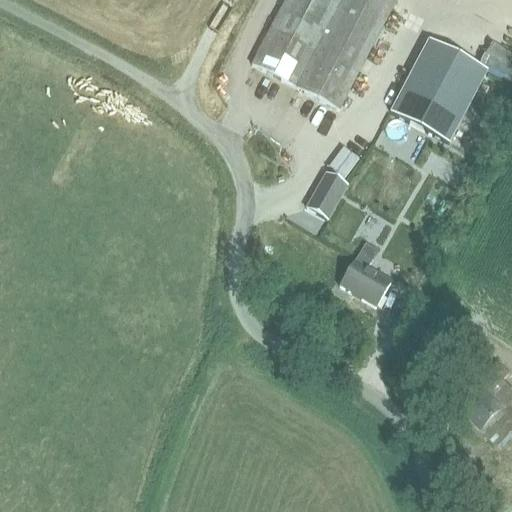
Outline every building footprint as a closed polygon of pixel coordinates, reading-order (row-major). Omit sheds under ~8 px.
[(338,114),(398,1),(395,0),(287,0),(251,68),(338,114)] [(448,147),(486,76),(428,46),(390,117),(448,147)] [(324,176),(305,211),(326,222),(344,187),(324,176)] [(391,286),(355,264),(339,290),(375,312),(391,286)] [(454,409),(481,436),(498,452),(511,438),(511,392),(504,385),(511,377),(498,364),(478,385),(454,409)]
